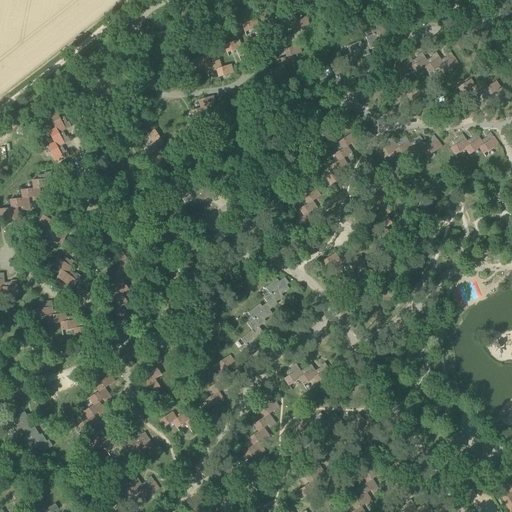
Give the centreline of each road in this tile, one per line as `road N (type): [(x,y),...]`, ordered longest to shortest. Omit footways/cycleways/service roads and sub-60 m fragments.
road 1 (residential): [(141,85),(88,155),(76,185),(82,203),(146,229),(207,226)]
road 2 (residential): [(333,312),(463,511)]
road 3 (residential): [(333,312),(313,333),(271,352),(201,460),(201,475)]
road 4 (residential): [(352,101),(271,179),(207,226)]
road 5 (residential): [(229,250),(197,338),(187,345),(121,337)]
road 6 (residential): [(493,20),(408,40),(352,101)]
road 7 (track): [(131,0),(0,107)]
road 8 (residential): [(500,126),(388,127),(352,101)]
road 9 (residential): [(121,337),(93,303),(53,294),(13,261)]
road 10 (residential): [(281,267),(328,249),(373,187)]
road 11 (residential): [(117,357),(0,395)]
